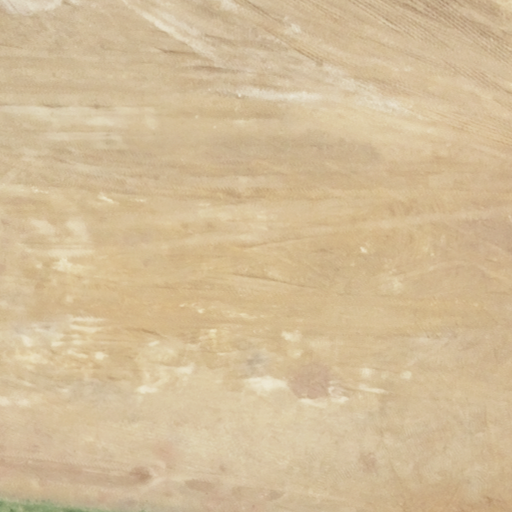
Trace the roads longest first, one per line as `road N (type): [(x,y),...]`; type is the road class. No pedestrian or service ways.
road 1 (secondary): [(0,298),(33,0)]
road 2 (secondary): [(0,307),(32,511)]
